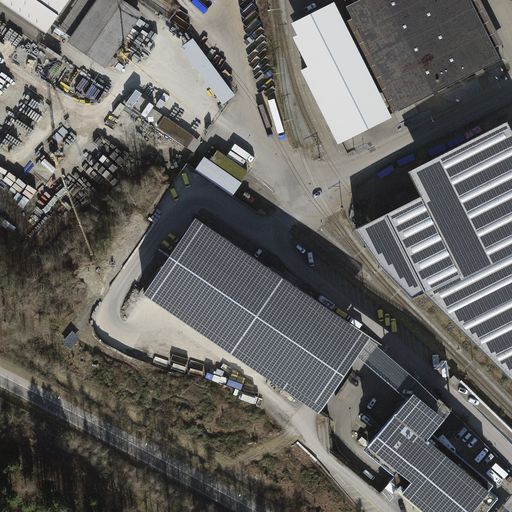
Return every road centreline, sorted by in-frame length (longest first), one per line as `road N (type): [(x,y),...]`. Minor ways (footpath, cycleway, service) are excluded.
road 1 (unclassified): [(511,90),(315,187),(280,235),(294,263),(396,345),(511,457)]
road 2 (unknown): [(283,223),(189,204),(117,297),(112,320),(226,361),(301,421),(326,459),(387,511)]
road 3 (unknown): [(298,166),(153,82),(136,80),(120,85),(94,118),(121,136),(36,217)]
road 4 (track): [(0,345),(260,488),(292,489)]
road 5 (motorway): [(248,511),(0,379)]
road 6 (track): [(311,190),(259,98),(181,0)]
road 7 (track): [(153,511),(72,455),(0,438)]
